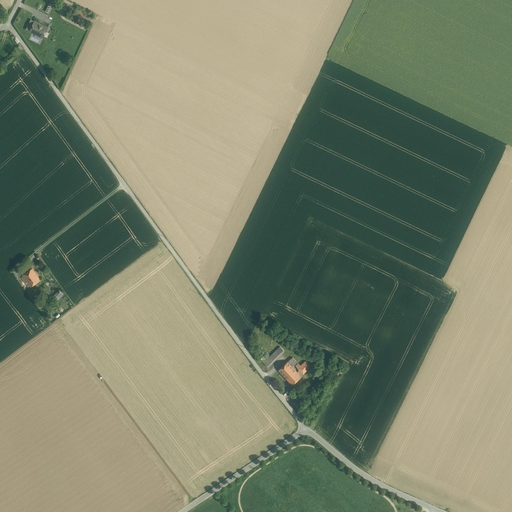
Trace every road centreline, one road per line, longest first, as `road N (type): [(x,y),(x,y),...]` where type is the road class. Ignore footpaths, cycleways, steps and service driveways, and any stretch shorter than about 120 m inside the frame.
road 1 (unclassified): [(7,23),(307,429)]
road 2 (unknown): [(396,511),(315,446),(294,446),(247,477)]
road 3 (tertiary): [(307,429),(367,479),(434,509)]
road 4 (tertiary): [(181,511),(307,429)]
